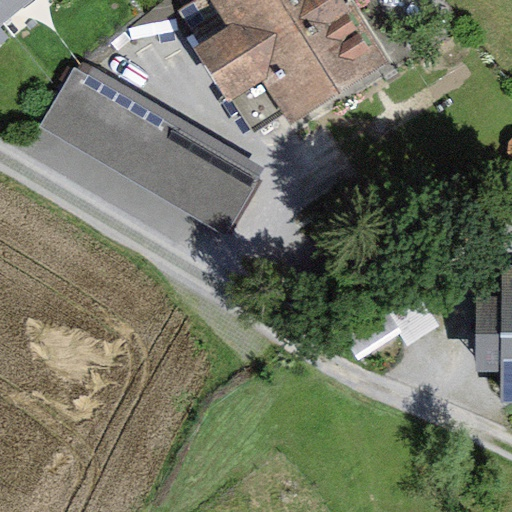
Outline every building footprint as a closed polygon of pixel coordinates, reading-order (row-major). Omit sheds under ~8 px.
[(0,0),(0,20),(25,0),(0,0)] [(268,71),(300,122),(381,71),(335,0),(204,0),(225,32),(188,55),(219,102),(268,71)] [(254,174),(72,72),(37,133),(220,235),(254,174)] [(511,268),(498,268),(496,400),(511,400),(511,268)] [(407,290),(356,328),(379,358),(430,320),(407,290)]
